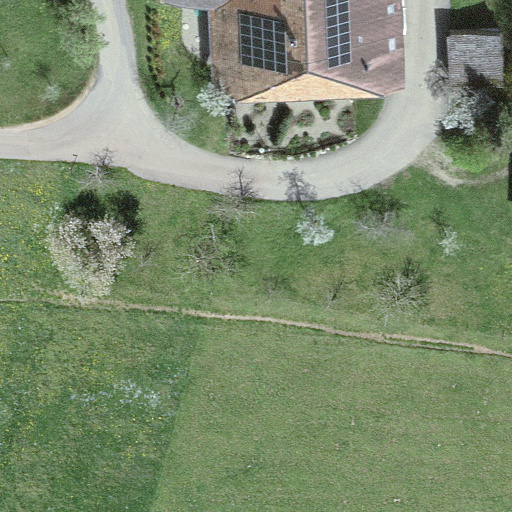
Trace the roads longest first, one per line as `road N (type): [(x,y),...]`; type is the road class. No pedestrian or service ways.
road 1 (track): [(419,0),(418,67),(403,112),(344,167),(276,177),(228,171),(181,161),(112,128)]
road 2 (unclassified): [(108,0),(112,128),(0,140)]
road 3 (track): [(511,230),(463,208),(403,112)]
